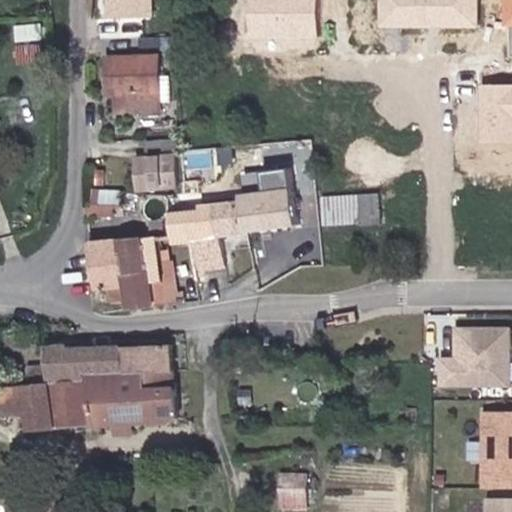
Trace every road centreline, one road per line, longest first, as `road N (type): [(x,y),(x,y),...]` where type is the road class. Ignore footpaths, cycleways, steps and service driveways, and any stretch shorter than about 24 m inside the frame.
road 1 (residential): [(457,293),(381,292),(324,307),(131,327),(7,283)]
road 2 (residential): [(7,283),(55,268),(74,226),(87,135),(86,0)]
road 3 (residential): [(452,57),(457,293)]
